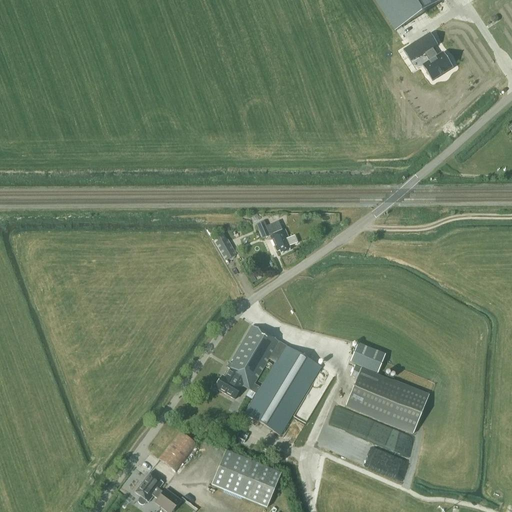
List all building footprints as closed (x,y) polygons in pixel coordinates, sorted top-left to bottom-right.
[(376,0),(396,31),(444,0),(376,0)] [(444,53),(422,66),(432,81),(453,68),(444,53)] [(284,230),(275,234),(274,232),(268,231),(264,222),(256,225),(263,239),(270,236),(277,251),(279,250),(281,254),(290,250),(288,246),(297,242),(295,236),(288,239),(284,230)] [(225,236),(214,243),(225,262),(236,255),(225,236)] [(230,369),(225,378),(221,376),(214,388),(230,397),(230,396),(236,399),(242,389),(240,388),(241,386),(253,393),(255,394),(259,388),(254,385),(268,359),(275,363),(244,414),(279,436),(320,367),(251,326),(226,368),(230,369)] [(392,381),(377,374),(385,355),(357,343),(350,362),(355,364),(350,377),(356,379),(345,407),(413,435),(429,395),(393,380),(392,381)] [(175,473),(196,446),(179,433),(158,459),(175,473)] [(359,463),(403,480),(410,462),(366,445),(359,463)] [(281,474),(225,451),(211,485),(267,508),(281,474)] [(163,483),(149,473),(134,493),(140,497),(138,500),(138,502),(139,504),(140,505),(142,505),(144,504),(146,502),(148,503),(153,496),(157,500),(155,503),(166,511),(171,511),(180,501),(165,490),(163,493),(158,489),(163,483)]
